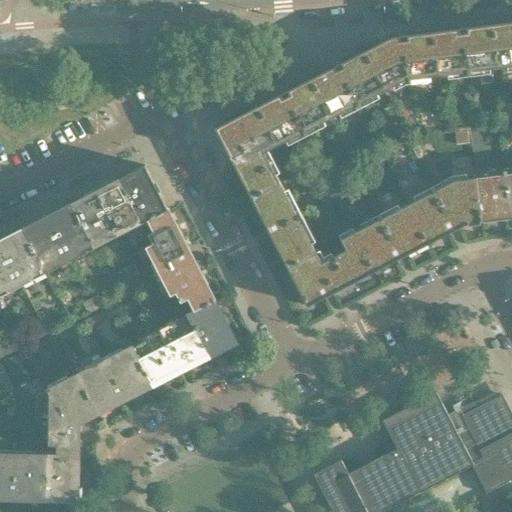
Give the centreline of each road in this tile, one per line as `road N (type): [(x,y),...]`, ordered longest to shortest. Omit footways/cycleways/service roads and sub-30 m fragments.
road 1 (residential): [(294,363),(162,117),(0,194)]
road 2 (residential): [(123,511),(123,452),(294,363)]
road 3 (residential): [(294,363),(480,267)]
